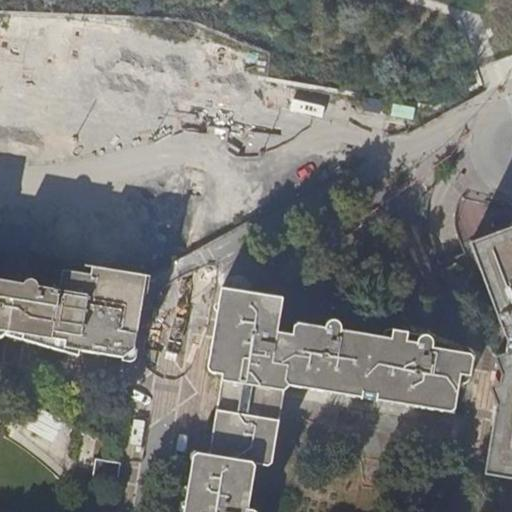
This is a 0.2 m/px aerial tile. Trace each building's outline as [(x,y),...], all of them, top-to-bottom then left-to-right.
[(511,230),(470,247),(482,280),(495,314),(507,344),(499,390),(489,455),(486,479),(511,482),(511,230)] [(0,332),(2,332),(3,325),(18,328),(17,335),(42,339),(89,347),(88,355),(133,362),(139,323),(146,278),(92,269),(91,278),(63,273),(60,293),(40,290),(39,298),(24,295),(25,288),(0,283),(0,332)] [(223,377),(217,411),(209,457),(194,454),(184,511),(254,511),(252,511),(250,510),(249,510),(256,465),(269,468),(282,393),(290,388),(454,413),(456,402),(462,375),(470,376),(473,356),(472,354),(434,348),(432,341),(430,338),(426,337),(424,337),(420,338),(417,341),(417,343),(406,342),(407,333),(393,331),(392,339),(342,332),(340,326),(339,325),(336,323),(333,323),(329,325),(326,328),(326,329),(294,325),(292,337),(276,334),(281,300),(220,290),(215,321),(209,363),(208,370),(211,375),(223,377)] [(17,335),(18,328),(3,325),(2,332),(17,335)] [(33,345),(42,339),(17,335),(23,344),(33,345)]
